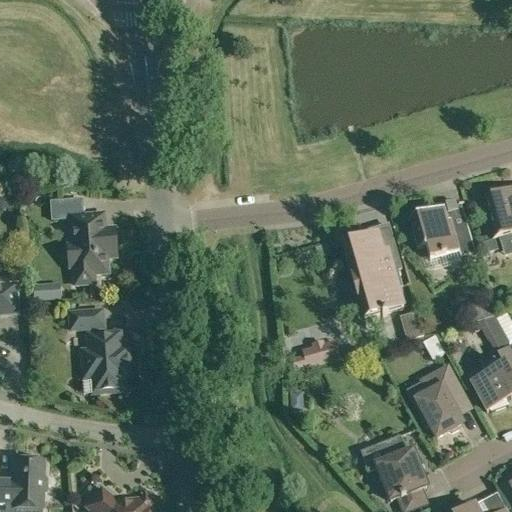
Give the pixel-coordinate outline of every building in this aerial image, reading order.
[(511,190),(509,192),(508,188),(507,189),(509,197),(488,203),(500,245),(511,241),(511,190)] [(63,220),(61,204),(53,205),(54,220),(63,220)] [(476,257),(465,219),(464,219),(466,225),(453,229),(451,223),(448,224),(444,210),(405,221),(405,222),(414,220),(418,232),(413,233),(417,250),(426,247),(430,262),(459,254),(461,259),(475,255),(475,257),(476,257)] [(110,250),(117,249),(115,230),(105,231),(104,216),(71,219),(73,247),(68,247),(70,270),(74,270),(76,287),(95,286),(94,276),(108,275),(107,260),(111,259),(110,250)] [(401,271),(389,230),(376,234),(377,238),(343,247),(353,282),(345,284),(350,303),(358,301),(361,310),(358,316),(360,322),(366,325),(372,323),(375,318),(382,316),(383,318),(387,317),(386,315),(404,310),(398,289),(402,288),(397,272),(401,271)] [(0,286),(0,316),(17,315),(15,286),(0,286)] [(71,332),(104,330),(103,313),(70,316),(71,332)] [(492,324),(480,331),(487,344),(489,343),(496,356),(504,352),(496,337),(499,336),(492,324)] [(97,385),(98,396),(121,394),(125,390),(124,378),(127,378),(131,374),(130,363),(132,363),(131,347),(121,347),(120,335),(88,337),(89,353),(87,356),(85,359),(83,363),(83,367),(84,371),(86,375),(88,378),(91,380),(91,381),(96,383),(97,385)] [(336,345),(315,351),(305,354),(307,360),(294,363),(297,374),(340,362),(336,345)] [(511,354),(510,350),(498,356),(504,367),(471,385),(487,414),(490,412),(491,414),(509,408),(506,402),(510,400),(511,401),(511,399),(511,354)] [(462,426),(458,420),(449,402),(461,395),(447,370),(423,384),(429,396),(416,403),(423,415),(422,419),(426,427),(430,428),(437,440),(447,434),(452,436),(459,431),(461,427),(462,426)] [(305,415),(305,394),(288,394),(289,416),(305,415)] [(400,438),(376,448),(382,465),(376,467),(391,503),(398,500),(403,511),(411,511),(427,506),(421,491),(427,489),(421,475),(418,476),(415,468),(418,467),(412,453),(406,455),(400,438)] [(0,482),(0,507),(14,508),(14,510),(43,511),(43,497),(47,494),(47,481),(44,478),(44,463),(39,463),(36,460),(24,460),(21,463),(16,463),(15,479),(17,480),(17,482),(14,484),(12,484),(11,483),(0,482)] [(150,511),(151,510),(142,502),(117,504),(108,496),(103,496),(99,498),(95,500),(93,504),(92,509),(92,511),(150,511)]
